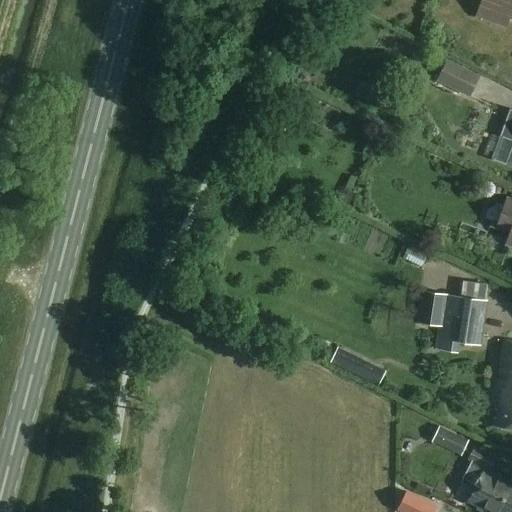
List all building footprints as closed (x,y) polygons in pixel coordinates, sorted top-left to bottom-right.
[(511,0),(474,0),(473,3),(480,6),(476,16),(507,28),(511,17),(511,0)] [(448,60),(437,80),(471,97),(481,76),(448,60)] [(511,111),(511,112),(502,138),(511,141),(511,150),(509,159),(507,165),(511,166),(511,111)] [(511,200),(507,198),(496,227),(510,232),(506,243),(511,245),(511,200)] [(488,285),(465,282),(463,297),(443,295),(438,339),(481,344),(488,285)] [(511,341),(505,340),(493,425),(511,428),(511,341)] [(469,441),(437,428),(431,442),(462,456),(469,441)] [(494,459),(473,448),(468,459),(472,460),(461,483),(474,489),(469,501),(490,511),(511,511),(511,482),(488,471),(494,459)] [(403,511),(405,511),(429,511),(433,504),(410,495),(403,511)]
